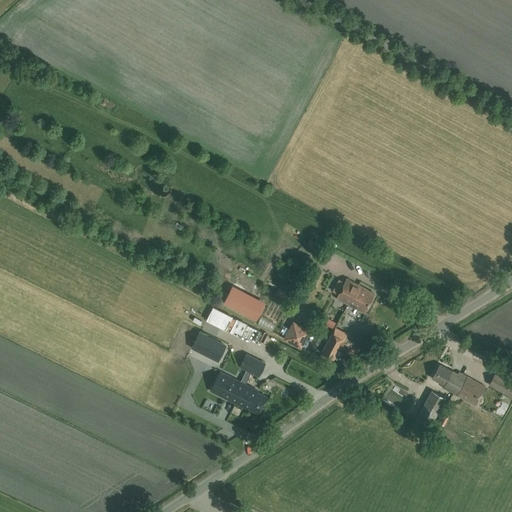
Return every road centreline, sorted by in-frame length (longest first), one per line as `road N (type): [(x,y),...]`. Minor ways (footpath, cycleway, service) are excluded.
road 1 (unclassified): [(161,511),(511,280)]
road 2 (unclassified): [(511,114),(305,0)]
